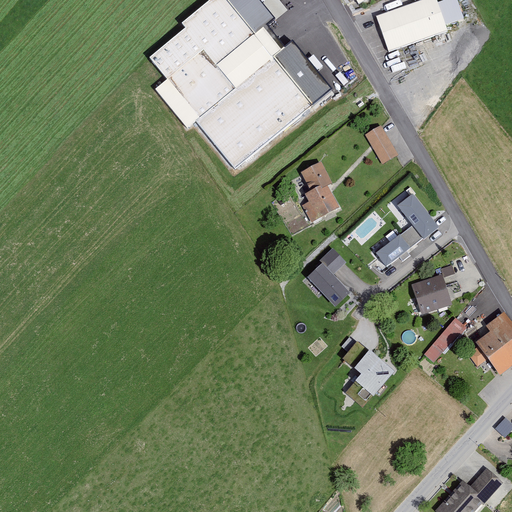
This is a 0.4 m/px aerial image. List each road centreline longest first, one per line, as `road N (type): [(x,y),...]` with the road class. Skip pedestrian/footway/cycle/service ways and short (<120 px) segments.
road 1 (residential): [(511,309),(332,0)]
road 2 (tertiary): [(511,394),(404,511)]
road 3 (unknown): [(353,288),(373,298),(460,221)]
